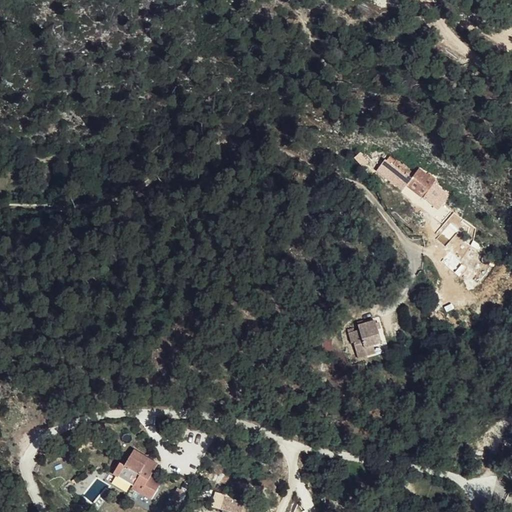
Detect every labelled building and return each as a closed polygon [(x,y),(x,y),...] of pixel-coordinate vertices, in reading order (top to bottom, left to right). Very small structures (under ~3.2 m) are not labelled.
[(362,167),(380,167),(380,154),(362,154),(362,167)] [(389,164),(381,177),(394,184),(399,187),(404,177),(400,175),(402,172),(389,164)] [(407,182),(417,188),(424,175),(413,169),(410,176),(407,179),(406,181),(407,182)] [(424,175),(417,188),(425,192),(429,185),(430,181),(431,180),(424,175)] [(394,184),(381,177),(379,180),(392,187),(394,184)] [(402,188),(403,188),(407,182),(406,181),(407,179),(404,177),(399,187),(402,188)] [(403,188),(414,194),(417,188),(407,182),(403,188)] [(441,187),(433,182),(432,187),(439,191),(441,187)] [(421,198),(425,201),(432,187),(429,185),(425,192),(421,198)] [(446,190),(441,187),(439,191),(432,187),(425,201),(437,207),(446,190)] [(417,188),(414,194),(421,198),(425,192),(417,188)] [(356,358),(365,356),(363,349),(371,347),(381,345),(376,321),(370,323),(373,335),(361,338),(358,330),(347,333),(350,343),(353,342),(356,358)] [(373,335),(370,323),(365,324),(358,326),(358,330),(361,338),(373,335)] [(363,349),(365,356),(373,353),(371,347),(363,349)] [(480,477),(483,464),(486,452),(475,450),(471,476),(480,477)] [(483,464),(489,465),(491,453),(486,452),(483,464)] [(154,464),(132,455),(129,462),(125,462),(123,469),(118,468),(113,479),(118,481),(136,488),(135,492),(154,499),(161,482),(150,477),(154,464)] [(486,479),(489,465),(483,464),(480,477),(486,479)] [(116,484),(135,492),(136,488),(118,481),(116,484)]
